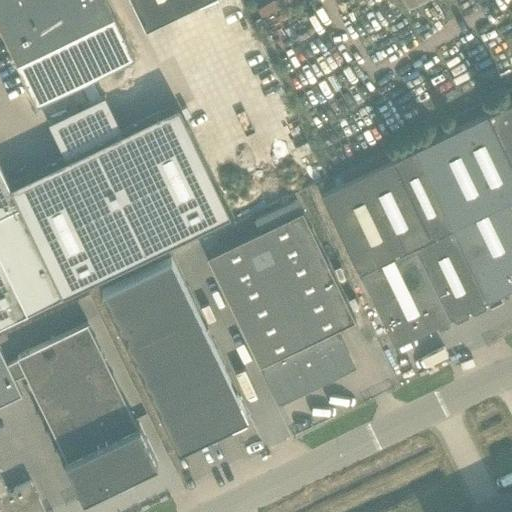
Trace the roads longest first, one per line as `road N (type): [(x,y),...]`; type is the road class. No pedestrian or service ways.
road 1 (unclassified): [(219,511),(511,370)]
road 2 (unknown): [(297,473),(194,242)]
road 3 (unknown): [(7,105),(27,142),(130,94),(149,62),(145,42)]
road 4 (unknown): [(336,0),(361,41),(389,55),(491,0)]
road 5 (unknown): [(163,0),(247,158)]
road 6 (unknown): [(7,105),(145,42)]
